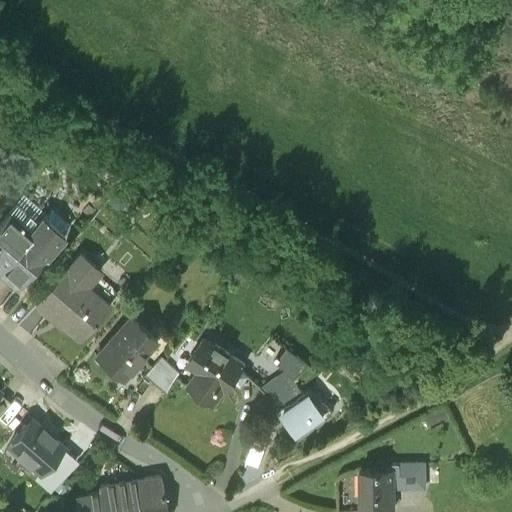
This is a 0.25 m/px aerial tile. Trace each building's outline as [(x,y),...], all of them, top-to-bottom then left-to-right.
[(7,213),(0,220),(0,266),(1,268),(0,269),(0,272),(17,287),(18,285),(34,267),(49,249),(48,248),(61,233),(44,218),(31,233),(7,213)] [(95,266),(81,254),(68,268),(67,268),(36,303),(52,316),(53,314),(80,337),(109,305),(82,281),(95,266)] [(43,276),(34,267),(18,285),(27,294),(43,276)] [(156,340),(129,317),(94,355),(104,364),(106,363),(122,377),(156,340)] [(198,367),(185,385),(189,388),(188,389),(196,397),(207,403),(208,401),(213,404),(223,390),(225,392),(244,365),(215,344),(213,346),(202,339),(187,360),(198,367)] [(269,399),(276,411),(302,393),(293,380),(309,365),(286,347),(275,362),(285,370),(260,388),(269,399)] [(142,375),(165,395),(179,373),(159,356),(142,375)] [(308,389),(302,393),(276,411),(296,438),(327,416),(333,409),(308,389)] [(0,411),(9,401),(0,393),(0,411)] [(61,445),(32,418),(9,444),(38,471),(61,445)] [(393,508),(393,485),(393,478),(399,478),(399,462),(391,462),(392,468),(360,468),(361,508),(365,508),(365,509),(377,509),(377,508),(393,508)] [(399,462),(399,478),(393,478),(393,485),(427,485),(427,462),(399,462)] [(73,511),(166,511),(160,474),(99,485),(100,491),(76,495),(79,511),(73,511)]
